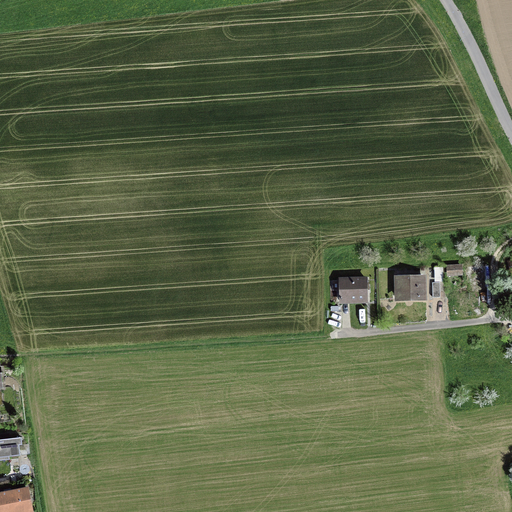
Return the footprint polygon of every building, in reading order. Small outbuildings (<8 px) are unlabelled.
[(463,264),(446,265),(447,277),(463,276),(463,264)] [(434,268),(435,282),(443,282),(443,268),(434,268)] [(395,303),(427,302),(427,276),(394,277),(395,303)] [(368,305),(367,278),(339,278),(340,305),(368,305)] [(440,283),(432,283),(433,298),(440,298),(440,283)] [(19,447),(22,446),(22,439),(0,440),(0,461),(10,461),(9,458),(20,457),(19,447)] [(0,511),(33,511),(29,488),(0,493),(0,511)]
